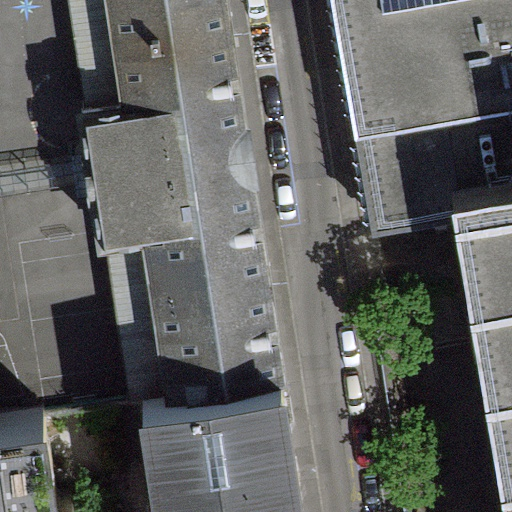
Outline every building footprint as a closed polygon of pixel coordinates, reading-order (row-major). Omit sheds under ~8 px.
[(149,223),(176,388),(283,372),(226,0),(116,0),(131,96),(86,102),(104,229),(149,223)] [(511,0),(338,0),(376,221),(460,205),(455,175),(511,164),(511,0)] [(460,205),(511,496),(511,164),(455,175),(460,205)] [(145,392),(163,511),(304,511),(283,372),(176,388),(145,392)] [(0,511),(61,511),(45,408),(0,414),(0,511)]
